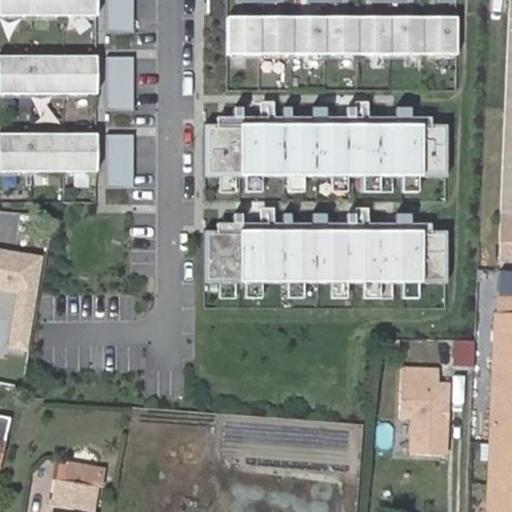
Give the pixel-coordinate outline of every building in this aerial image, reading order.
[(96,0),(0,0),(0,17),(96,18),(96,0)] [(133,33),(133,0),(105,0),(105,33),(133,33)] [(511,11),(509,11),(500,241),(511,241),(511,11)] [(456,18),(226,18),(226,57),(456,57),(456,18)] [(96,57),(0,57),(0,95),(96,95),(96,57)] [(133,111),(133,58),(105,57),(105,111),(133,111)] [(446,127),(203,126),(203,179),(446,179),(446,127)] [(97,136),(0,135),(0,173),(96,174),(97,136)] [(133,190),(133,136),(105,136),(105,189),(133,190)] [(446,233),(202,232),(202,285),(446,285),(446,233)] [(0,288),(17,291),(13,313),(30,316),(39,256),(0,249),(0,288)] [(511,511),(511,294),(499,294),(490,511),(511,511)] [(28,328),(30,316),(13,313),(12,325),(28,328)] [(26,338),(28,328),(12,325),(10,335),(26,338)] [(476,347),(456,347),(455,372),(475,372),(476,347)] [(440,365),(404,363),(402,412),(415,413),(414,450),(448,451),(450,382),(440,381),(440,365)] [(101,389),(132,390),(132,376),(101,376),(101,389)] [(0,462),(10,420),(0,417),(0,462)] [(58,511),(56,511),(52,511),(51,511),(93,511),(97,487),(57,480),(53,501),(60,502),(58,511)] [(53,501),(52,511),(56,511),(58,511),(60,502),(53,501)]
